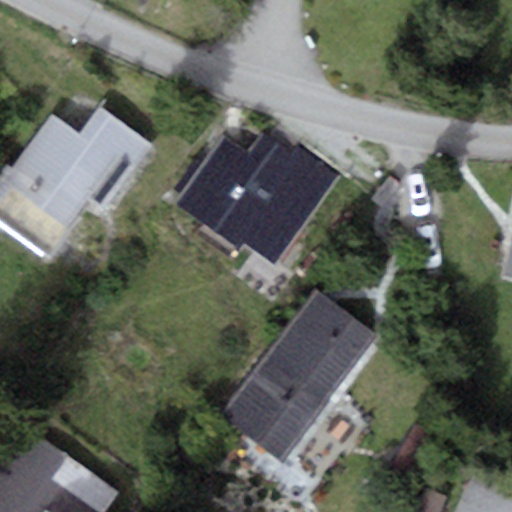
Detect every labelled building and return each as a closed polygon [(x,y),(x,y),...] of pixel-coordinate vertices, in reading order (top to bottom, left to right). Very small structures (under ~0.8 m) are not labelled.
[(80,134),(52,115),(14,170),(5,164),(0,171),(0,221),(49,255),(88,200),(101,209),(147,143),(97,109),(80,134)] [(292,152),(264,132),(250,153),(224,135),(176,204),(237,247),(241,241),(274,264),(338,173),(297,145),(292,152)] [(511,232),(503,274),(511,276),(511,232)] [(376,335),(316,290),(221,415),(281,460),(376,335)] [(102,511),(117,492),(27,428),(0,465),(0,511),(102,511)] [(511,511),(511,485),(476,468),(453,511),(511,511)]
